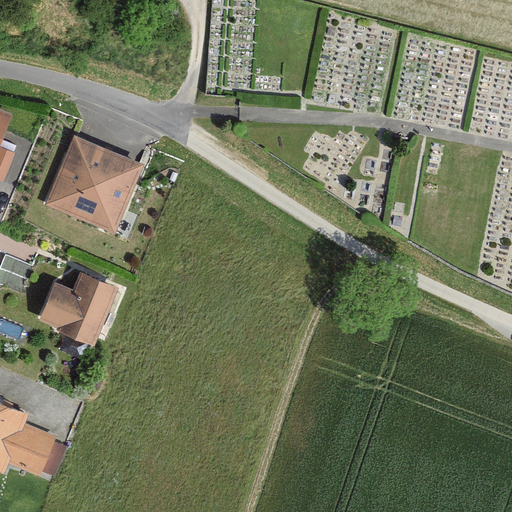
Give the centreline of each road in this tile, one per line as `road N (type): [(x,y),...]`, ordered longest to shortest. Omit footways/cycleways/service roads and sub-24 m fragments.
road 1 (track): [(511,322),(352,245),(137,111),(0,70)]
road 2 (track): [(180,114),(200,58),(193,0)]
